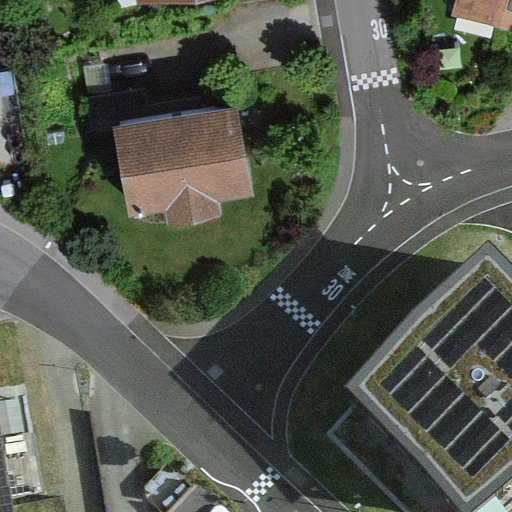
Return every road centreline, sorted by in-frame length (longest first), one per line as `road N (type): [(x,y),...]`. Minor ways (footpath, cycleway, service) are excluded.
road 1 (residential): [(188,416),(401,200)]
road 2 (residential): [(0,270),(59,308),(188,416)]
road 3 (residential): [(401,200),(364,0)]
road 4 (residential): [(188,416),(286,511)]
